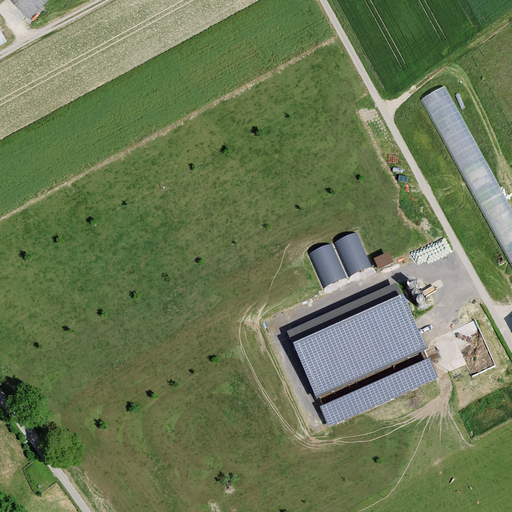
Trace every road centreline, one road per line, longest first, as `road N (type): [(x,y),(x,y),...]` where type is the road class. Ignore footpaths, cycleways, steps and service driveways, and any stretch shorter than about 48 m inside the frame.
road 1 (track): [(511,346),(322,0)]
road 2 (unclassified): [(82,511),(0,399)]
